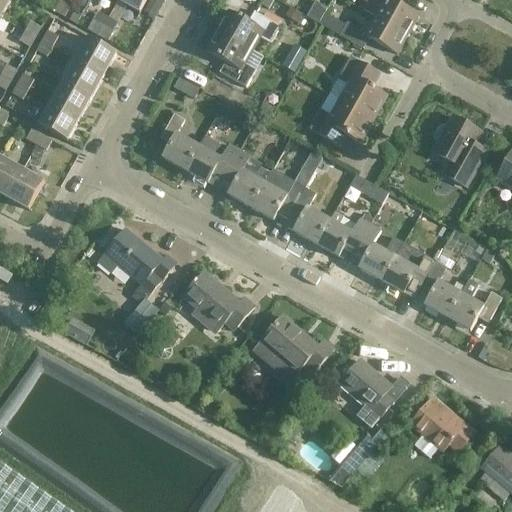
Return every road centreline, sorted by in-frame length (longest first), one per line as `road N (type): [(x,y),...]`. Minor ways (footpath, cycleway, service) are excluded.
road 1 (residential): [(93,168),(511,397)]
road 2 (unclassified): [(188,0),(93,168)]
road 3 (residential): [(511,112),(441,70),(437,49),(460,4)]
road 4 (unclassified): [(93,168),(46,242),(20,245),(0,233)]
